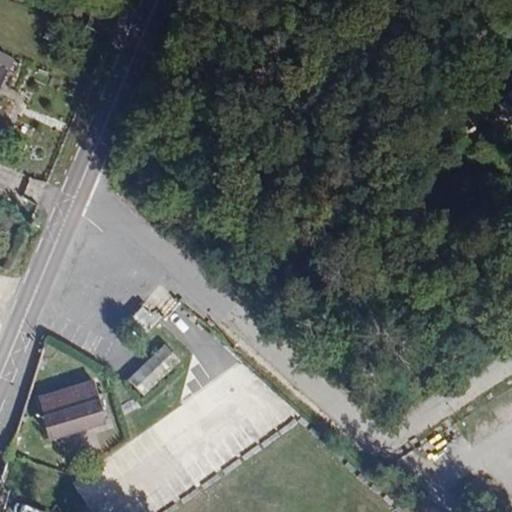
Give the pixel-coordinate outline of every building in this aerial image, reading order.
[(511,52),(503,69),(511,74),(511,92),(507,103),(511,106),(511,52)] [(0,83),(12,59),(0,53),(0,83)] [(511,74),(503,69),(497,82),(511,89),(511,74)] [(126,330),(136,341),(162,315),(154,307),(149,302),(126,330)] [(213,354),(212,354),(219,346),(180,311),(165,327),(205,363),(213,354)] [(145,395),(183,360),(167,342),(129,377),(145,395)] [(95,379),(41,397),(54,437),(108,420),(95,379)]
